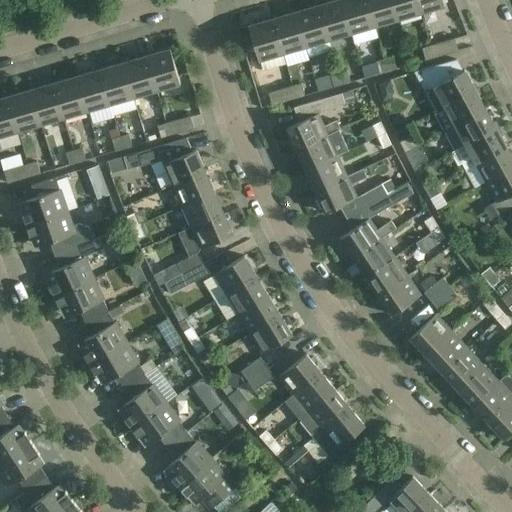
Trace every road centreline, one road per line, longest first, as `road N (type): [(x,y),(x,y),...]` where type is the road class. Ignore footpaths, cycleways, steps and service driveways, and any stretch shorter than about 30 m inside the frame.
road 1 (residential): [(511,511),(337,317),(255,170),(197,0)]
road 2 (residential): [(144,511),(81,433),(0,270)]
road 3 (residential): [(0,51),(179,0)]
